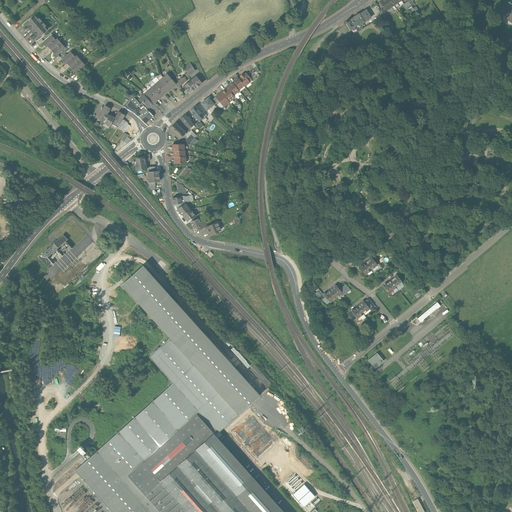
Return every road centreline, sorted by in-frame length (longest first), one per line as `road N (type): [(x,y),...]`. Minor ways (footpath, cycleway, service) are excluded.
road 1 (tertiary): [(336,370),(306,326),(287,264),(198,240),(174,218),(157,147)]
road 2 (track): [(156,275),(125,257),(99,271),(106,350),(43,427),(48,484)]
road 3 (tertiary): [(158,131),(227,72),(363,0)]
road 4 (tertiary): [(434,511),(336,370)]
road 5 (residential): [(393,322),(511,223)]
road 6 (residential): [(94,177),(0,59)]
road 7 (tertiary): [(0,278),(94,177)]
